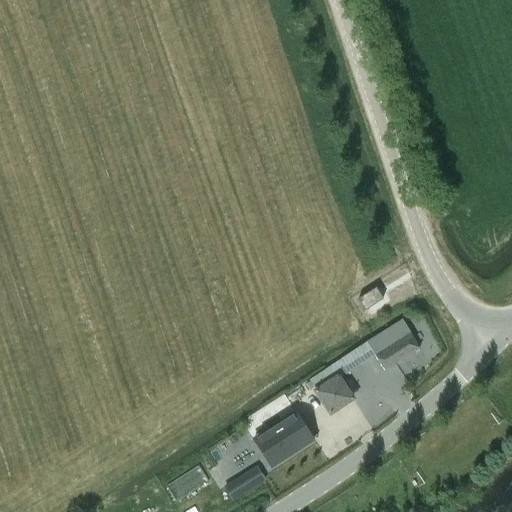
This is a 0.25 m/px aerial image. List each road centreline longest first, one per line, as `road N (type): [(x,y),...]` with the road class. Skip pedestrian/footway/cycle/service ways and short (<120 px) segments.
road 1 (unclassified): [(510,331),(441,270),(347,0)]
road 2 (unclassified): [(270,511),(470,381),(510,331)]
